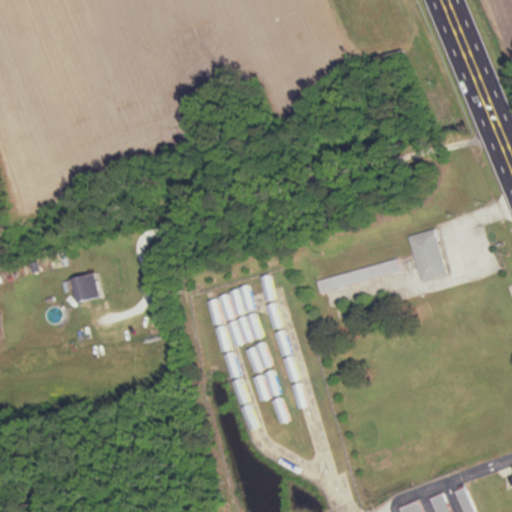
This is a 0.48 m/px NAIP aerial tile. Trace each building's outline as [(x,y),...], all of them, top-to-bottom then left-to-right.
[(412,236),(423,281),(449,274),(438,229),(412,236)] [(320,279),(323,292),(402,273),(399,260),(320,279)] [(105,296),(99,273),(76,280),(82,302),(105,296)] [(454,511),(447,493),(434,498),(439,511),(454,511)] [(427,511),(423,500),(405,507),(406,511),(427,511)]
